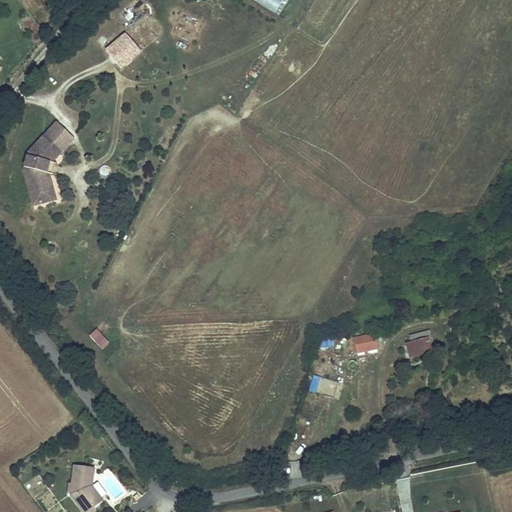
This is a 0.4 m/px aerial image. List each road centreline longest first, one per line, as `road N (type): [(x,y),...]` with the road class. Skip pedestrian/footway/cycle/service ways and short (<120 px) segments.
road 1 (unclassified): [(511,435),(223,497),(169,495),(0,279)]
road 2 (track): [(0,107),(75,0)]
